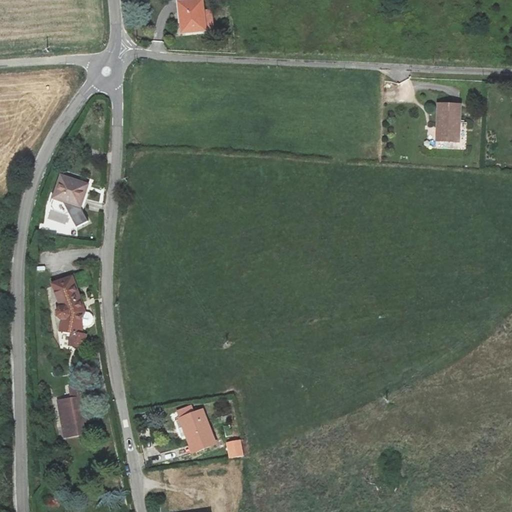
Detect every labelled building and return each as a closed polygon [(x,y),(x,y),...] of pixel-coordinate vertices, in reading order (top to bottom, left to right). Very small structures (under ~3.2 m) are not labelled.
[(188,0),(178,1),(181,33),(214,30),(212,10),(203,11),(202,0),(188,0)] [(459,103),(438,103),(437,141),(458,141),(459,103)] [(53,199),(65,202),(77,225),(87,221),(80,207),(88,183),(61,174),(53,199)] [(73,276),(49,283),(59,311),(53,311),(52,315),(54,318),(62,322),(59,332),(73,337),(70,349),(83,353),(86,340),(81,338),(86,312),(73,276)] [(80,383),(70,385),(72,396),(57,399),(64,436),(84,433),(79,406),(85,405),(80,383)] [(181,426),(192,451),(215,442),(202,410),(194,413),(191,406),(177,411),(180,419),(176,420),(179,427),(181,426)] [(228,443),(230,458),(244,456),(241,441),(228,443)]
